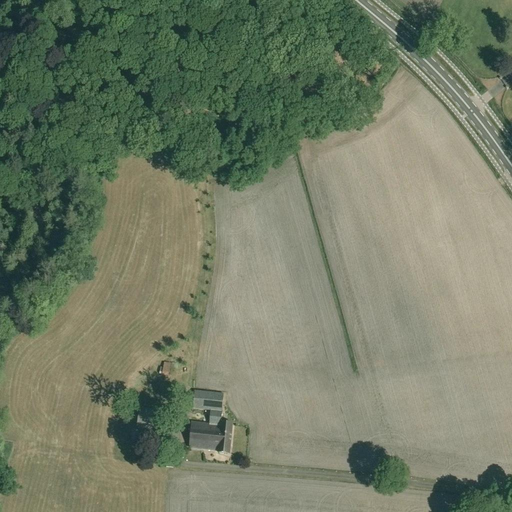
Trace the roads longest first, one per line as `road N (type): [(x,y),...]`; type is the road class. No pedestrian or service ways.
road 1 (track): [(187,397),(214,221),(204,170),(158,46),(154,0)]
road 2 (secondary): [(511,167),(434,67),(353,0)]
